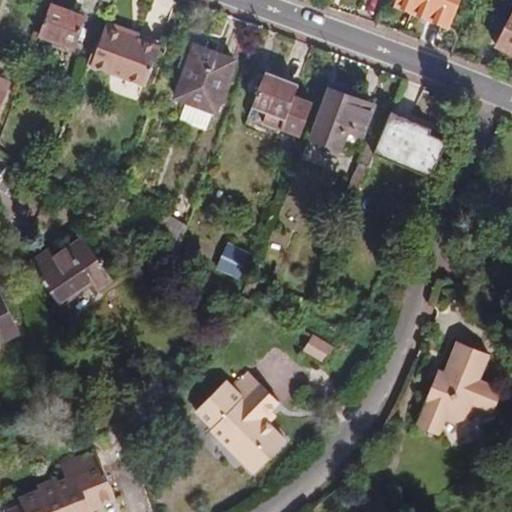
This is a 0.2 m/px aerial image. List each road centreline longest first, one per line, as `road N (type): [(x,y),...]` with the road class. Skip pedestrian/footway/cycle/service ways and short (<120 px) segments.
road 1 (residential): [(269,511),(358,425),(389,369),(492,92)]
road 2 (residential): [(492,92),(239,0)]
